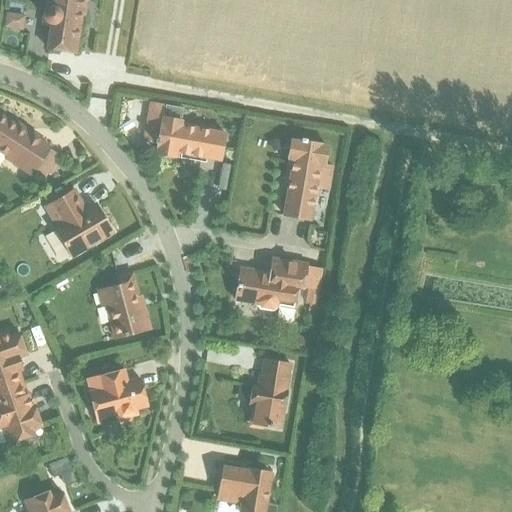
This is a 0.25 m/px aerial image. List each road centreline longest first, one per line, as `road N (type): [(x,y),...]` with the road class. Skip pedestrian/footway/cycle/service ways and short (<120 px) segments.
road 1 (residential): [(155,510),(187,340),(168,240),(153,204),(103,138),(77,112),(0,72)]
road 2 (residential): [(155,510),(97,476),(54,374)]
road 3 (unknown): [(168,240),(328,261)]
